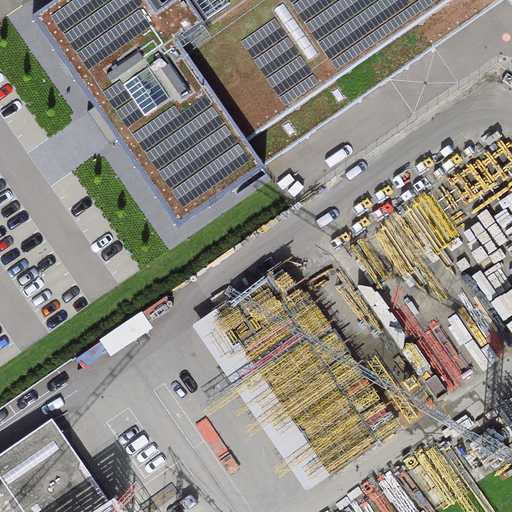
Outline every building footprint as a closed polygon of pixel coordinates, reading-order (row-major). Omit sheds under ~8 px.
[(511,0),(48,0),(28,14),(177,229),(266,167),(264,165),(247,140),(448,0),(511,0)] [(264,165),(501,0),(448,0),(247,140),(264,165)] [(393,426),(279,262),(214,307),(327,471),(393,426)] [(142,311),(100,339),(111,357),(154,328),(142,311)] [(0,511),(126,511),(91,460),(86,463),(55,418),(0,456),(0,511)]
